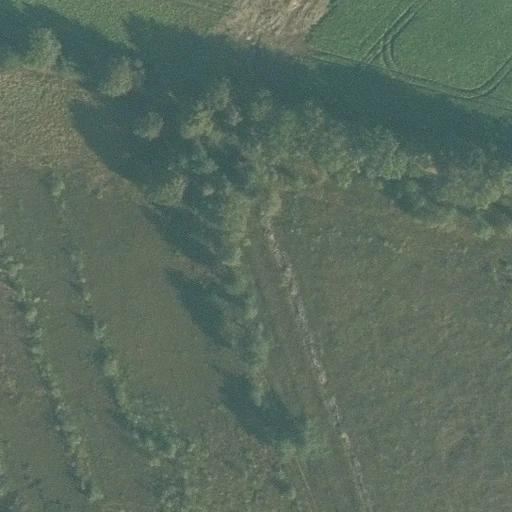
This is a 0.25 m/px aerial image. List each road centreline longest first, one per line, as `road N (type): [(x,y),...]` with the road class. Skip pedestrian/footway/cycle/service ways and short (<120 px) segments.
road 1 (track): [(310,511),(172,101)]
road 2 (track): [(511,191),(172,101)]
